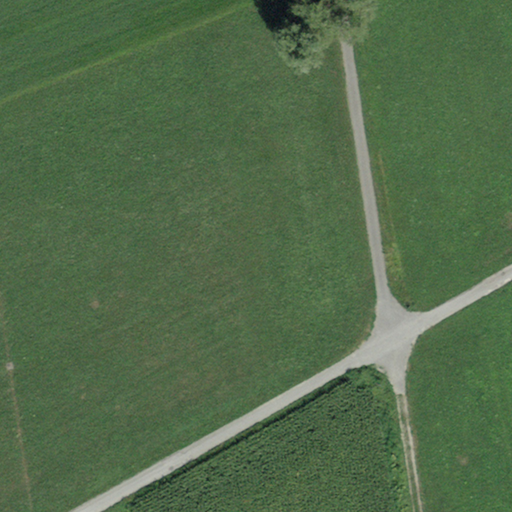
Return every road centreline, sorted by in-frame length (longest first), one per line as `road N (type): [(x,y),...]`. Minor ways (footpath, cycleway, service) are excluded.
road 1 (track): [(335,0),(417,511)]
road 2 (track): [(511,274),(92,511)]
